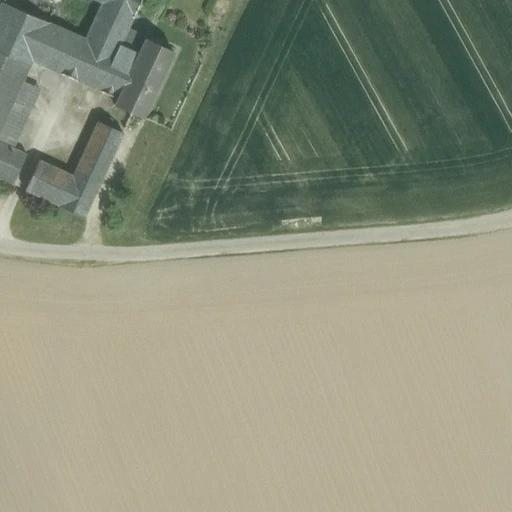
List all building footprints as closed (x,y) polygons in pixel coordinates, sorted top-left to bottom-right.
[(85,40),(2,3),(0,6),(0,50),(30,64),(32,60),(99,90),(127,30),(140,0),(95,0),(102,3),(85,40)] [(172,52),(127,30),(99,90),(117,99),(114,105),(142,118),(172,52)] [(30,64),(0,50),(0,130),(18,91),(30,64)] [(0,130),(0,141),(18,150),(41,102),(18,91),(0,130)] [(72,176),(58,206),(84,217),(123,133),(97,122),(72,176)] [(0,141),(0,178),(12,184),(26,154),(18,150),(0,141)] [(72,176),(38,160),(24,190),(58,206),(72,176)]
